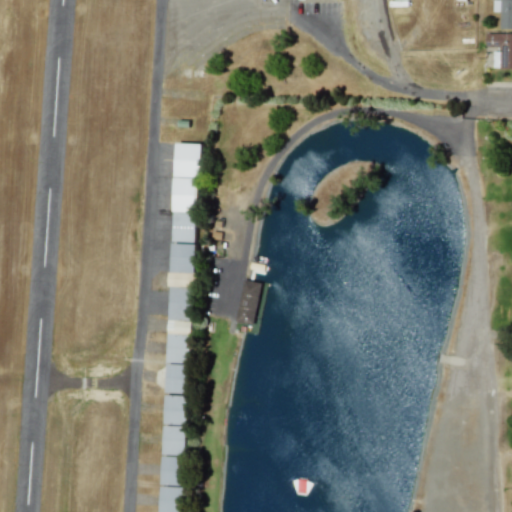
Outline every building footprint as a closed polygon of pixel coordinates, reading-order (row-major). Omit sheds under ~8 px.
[(511,28),(511,0),(493,0),(493,10),(500,10),(500,28),(511,28)] [(175,211),(200,212),(201,144),(176,143),(175,211)] [(196,242),(197,213),(174,212),(173,242),(196,242)] [(197,244),(173,243),(172,273),(196,273),(197,244)] [(236,321),(253,324),(262,283),(244,279),(236,321)] [(167,362),(191,363),(194,288),(173,287),(171,328),(183,329),(182,333),(168,332),(167,362)] [(190,365),(167,364),(166,393),(189,394),(190,365)] [(160,511),(182,511),(185,456),(186,456),(188,396),(165,395),(160,511)]
